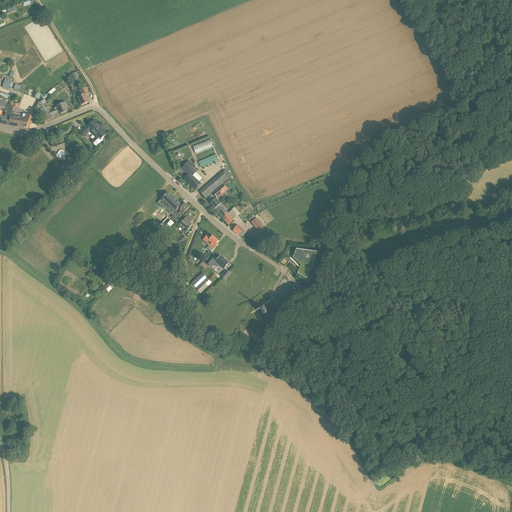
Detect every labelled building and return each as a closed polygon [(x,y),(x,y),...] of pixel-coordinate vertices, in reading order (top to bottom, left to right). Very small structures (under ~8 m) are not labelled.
[(3,84),(2,87),(9,90),(10,87),(12,81),(5,79),(3,84)] [(86,95),(90,94),(87,87),(79,91),(82,95),(78,97),(81,106),(89,103),(86,95)] [(67,106),(65,102),(57,106),(54,108),(55,110),(50,112),(44,106),(43,105),(46,101),(42,98),(39,101),(34,111),(36,112),(39,113),(40,110),(50,120),(55,116),(53,114),(59,112),(61,114),(68,111),(66,106),(67,106)] [(12,107),(12,106),(9,105),(8,104),(5,116),(0,115),(0,112),(1,108),(6,109),(7,103),(0,101),(0,120),(1,121),(0,124),(8,126),(9,126),(10,118),(11,115),(10,115),(11,111),(12,107)] [(34,117),(28,114),(26,118),(23,117),(21,127),(22,127),(29,129),(34,117)] [(21,127),(23,117),(11,115),(10,118),(9,126),(17,127),(18,126),(21,127)] [(94,121),(88,126),(87,125),(80,132),(84,136),(91,130),(99,138),(93,143),(96,146),(102,140),(101,139),(106,135),(101,130),(101,129),(94,121)] [(63,138),(51,142),(53,147),(65,143),(63,138)] [(196,153),(214,147),(211,139),(193,145),(196,153)] [(198,162),(201,168),(218,161),(215,155),(198,162)] [(189,161),(182,169),(188,175),(190,174),(193,176),(197,172),(191,167),(193,165),(189,161)] [(79,166),(75,162),(67,170),(72,174),(79,166)] [(228,179),(231,176),(226,170),(223,173),(200,192),(205,198),(228,179)] [(201,183),(193,176),(190,174),(188,175),(184,180),(195,190),(201,183)] [(223,185),(213,194),(217,198),(220,195),(222,197),(225,194),(223,193),(227,190),(223,185)] [(166,195),(159,202),(173,214),(179,207),(166,195)] [(223,219),(229,214),(228,213),(222,206),(215,198),(210,203),(223,219)] [(154,203),(148,210),(152,214),(159,207),(154,203)] [(180,217),(185,213),(189,207),(185,203),(179,209),(181,210),(178,213),(176,212),(172,217),(177,222),(181,218),(180,217)] [(237,216),(240,213),(235,208),(228,213),(229,214),(223,219),(228,225),(234,220),(237,216)] [(190,224),(193,220),(188,216),(183,221),(182,221),(179,225),(184,230),(183,231),(185,233),(190,228),(192,225),(190,224)] [(257,218),(255,220),(253,217),(251,218),(251,217),(249,219),(251,222),(259,232),(264,228),(257,218)] [(173,223),(168,218),(158,228),(163,233),(173,223)] [(237,225),(233,231),(242,238),(246,232),(237,225)] [(251,244),(252,242),(245,235),(243,237),(251,244)] [(212,252),(214,250),(216,247),(214,246),(218,241),(213,236),(211,238),(208,236),(204,240),(207,243),(206,244),(209,246),(207,248),(212,252)] [(318,252),(297,249),(293,258),(294,258),(302,261),(302,262),(312,266),(318,252)] [(224,269),(229,263),(220,256),(218,258),(215,256),(210,261),(211,261),(214,264),(217,267),(219,265),(224,269)] [(312,266),(302,262),(298,274),(306,279),(306,280),(312,266)] [(166,264),(161,269),(166,274),(168,272),(171,275),(174,272),(166,264)] [(226,270),(221,276),(225,279),(230,273),(226,270)] [(212,283),(202,273),(191,284),(200,294),(212,283)]
